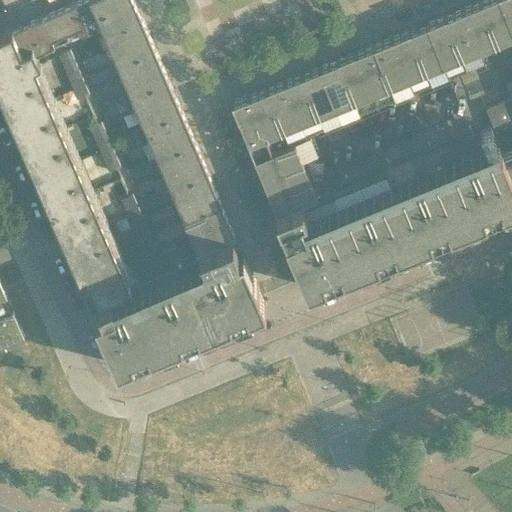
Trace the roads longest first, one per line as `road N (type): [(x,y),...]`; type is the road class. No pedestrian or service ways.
road 1 (residential): [(511,236),(140,388),(114,388),(101,381),(0,152)]
road 2 (unknown): [(511,60),(447,128),(348,170),(317,167)]
